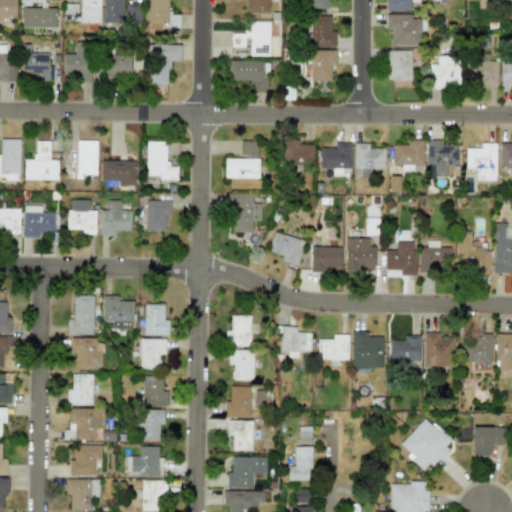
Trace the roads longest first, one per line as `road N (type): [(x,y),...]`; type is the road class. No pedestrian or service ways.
road 1 (residential): [(0,266),(200,268),(331,304),(511,305)]
road 2 (residential): [(197,511),(202,0)]
road 3 (residential): [(0,111),(511,115)]
road 4 (residential): [(39,511),(46,267)]
